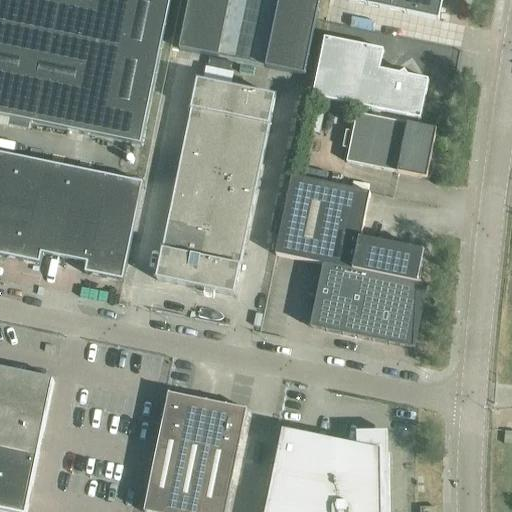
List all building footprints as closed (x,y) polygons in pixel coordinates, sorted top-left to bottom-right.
[(0,0),(0,117),(142,147),(172,0),(0,0)] [(190,0),(180,51),(219,60),(231,0),(190,0)] [(231,0),(219,60),(266,69),(280,0),(231,0)] [(280,0),(266,69),(305,77),(321,0),(280,0)] [(454,0),(456,0),(455,0),(336,0),(439,21),(443,0),(454,0)] [(313,99),(421,121),(429,81),(408,77),(405,73),(401,76),(380,71),(384,52),(325,40),(313,99)] [(198,83),(192,111),(231,119),(237,91),(198,83)] [(237,91),(231,119),(270,128),(276,99),(237,91)] [(192,111),(186,140),(225,148),(231,119),(192,111)] [(347,164),(427,180),(437,132),(357,116),(347,164)] [(231,119),(225,148),(265,156),(270,128),(231,119)] [(186,140),(180,168),(220,176),(225,148),(186,140)] [(225,148),(220,176),(259,184),(265,156),(225,148)] [(75,168),(77,159),(61,155),(59,165),(75,168)] [(43,256),(67,261),(85,173),(3,156),(0,169),(0,257),(41,266),(43,256)] [(180,168),(175,196),(214,205),(220,176),(180,168)] [(85,173),(67,261),(88,265),(86,275),(124,283),(144,185),(85,173)] [(220,176),(214,205),(253,213),(259,184),(220,176)] [(419,286),(418,286),(422,257),(377,248),(378,245),(361,242),(371,195),(292,179),(276,257),(324,267),(418,286),(419,286)] [(175,196),(169,225),(208,233),(214,205),(175,196)] [(214,205),(208,233),(247,241),(253,213),(214,205)] [(169,225),(163,253),(202,261),(208,233),(169,225)] [(208,233),(202,261),(241,269),(247,241),(208,233)] [(157,282),(196,290),(202,261),(163,253),(157,282)] [(202,261),(196,290),(235,298),(241,269),(202,261)] [(418,286),(324,267),(315,314),(329,317),(326,333),(415,351),(417,303),(418,286)] [(329,317),(315,314),(312,330),(326,333),(329,317)] [(44,352),(52,354),(54,347),(46,345),(44,352)] [(0,511),(27,511),(54,383),(55,383),(56,381),(0,369),(0,511)] [(145,511),(226,511),(248,411),(246,411),(246,412),(239,410),(228,408),(229,404),(227,403),(226,408),(208,404),(209,400),(208,399),(207,404),(199,402),(171,396),(171,395),(169,395),(145,511)] [(266,511),(389,511),(389,454),(357,447),(311,438),(283,432),(266,511)]
